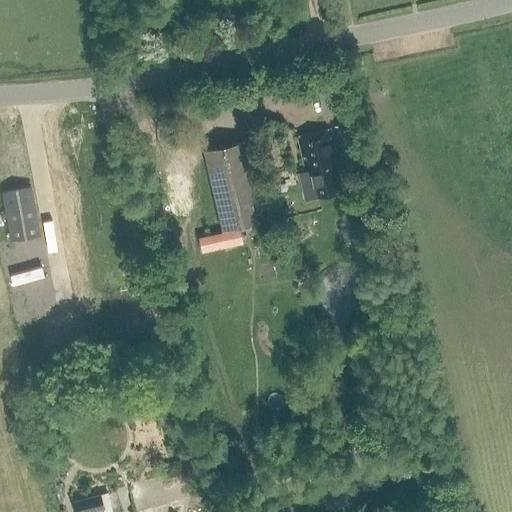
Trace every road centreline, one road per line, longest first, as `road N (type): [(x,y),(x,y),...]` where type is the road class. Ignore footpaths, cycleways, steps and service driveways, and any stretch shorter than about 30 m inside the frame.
road 1 (tertiary): [(0,98),(92,91),(511,4)]
road 2 (track): [(92,91),(187,461)]
